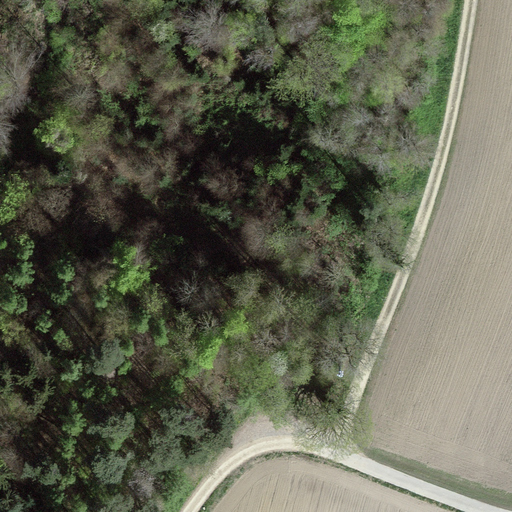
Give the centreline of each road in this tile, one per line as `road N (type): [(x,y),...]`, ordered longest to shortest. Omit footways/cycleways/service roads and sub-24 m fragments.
road 1 (track): [(334,453),(430,195),(470,0)]
road 2 (unclassified): [(188,511),(214,478),(252,450),(294,443),(334,453)]
road 3 (unclassified): [(486,511),(334,453)]
